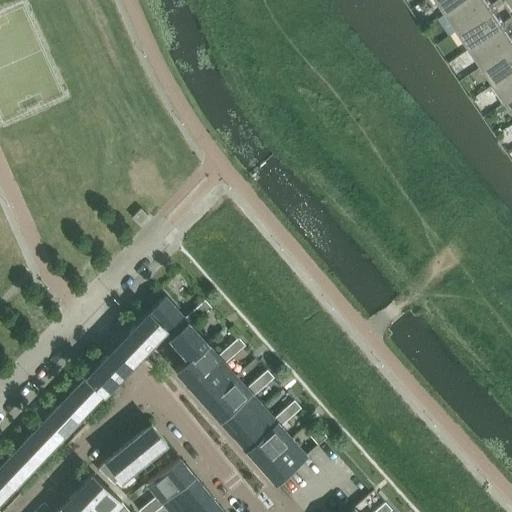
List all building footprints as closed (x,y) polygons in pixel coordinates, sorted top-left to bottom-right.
[(440,0),(446,8),(458,0),(440,0)] [(458,26),(492,4),(489,0),(458,0),(446,8),(458,26)] [(470,44),(504,22),(495,8),(503,3),(501,0),(497,0),(492,4),(458,26),(470,44)] [(482,62),(511,42),(511,34),(507,26),(511,22),(511,16),(504,22),(470,44),(482,62)] [(494,80),(511,68),(511,42),(482,62),(494,80)] [(506,98),(511,94),(511,68),(494,80),(506,98)] [(139,223),(147,215),(140,208),(132,217),(139,223)] [(187,321),(190,325),(201,316),(194,308),(183,317),(163,295),(147,312),(163,329),(170,337),(187,321)] [(211,306),(204,299),(194,308),(201,316),(211,306)] [(144,347),(143,348),(144,348),(163,329),(147,312),(128,332),(144,347)] [(206,343),(190,325),(187,321),(170,337),(188,357),(189,358),(206,343)] [(245,344),(238,336),(228,346),(234,353),(245,344)] [(220,359),(224,363),(234,353),(228,346),(217,355),(206,343),(189,358),(188,357),(176,368),(191,385),(220,359)] [(123,370),(122,370),(106,355),(86,376),(103,392),(123,370)] [(220,359),(191,385),(205,402),(235,375),(224,363),(220,359)] [(273,376),(267,369),(256,378),(263,386),(273,376)] [(256,378),(246,387),(235,375),(205,402),(220,418),(249,391),(253,395),(263,386),(256,378)] [(81,415),(103,392),(86,376),(64,399),(81,415)] [(249,391),(220,418),(233,433),(263,406),(253,395),(249,391)] [(58,439),(81,415),(64,399),(42,423),(58,439)] [(301,407),(294,399),(284,408),(291,415),(301,407)] [(284,408),(273,418),(263,406),(233,433),(247,448),(276,422),(280,425),(291,415),(284,408)] [(276,422),(247,448),(261,464),(291,438),(280,425),(276,422)] [(42,423),(19,446),(36,462),(46,452),(53,444),(58,439),(42,423)] [(166,441),(166,440),(151,423),(128,441),(143,459),(139,462),(147,472),(154,465),(147,456),(166,441)] [(326,436),(318,426),(309,434),(317,444),(326,436)] [(277,481),(306,454),(291,438),(261,464),(276,481),(277,481)] [(114,483),(120,478),(139,462),(143,459),(128,441),(105,460),(97,469),(98,468),(114,483)] [(53,444),(46,452),(51,457),(59,450),(53,444)] [(0,472),(14,485),(36,462),(19,446),(0,466),(0,472)] [(192,473),(178,455),(147,481),(158,494),(161,498),(192,473)] [(0,499),(14,485),(0,472),(0,499)] [(93,474),(93,473),(77,490),(100,511),(110,511),(114,508),(118,511),(130,511),(120,500),(93,474)] [(155,510),(165,503),(172,511),(175,511),(205,489),(192,473),(161,498),(158,494),(148,502),(155,510)] [(175,511),(209,511),(218,505),(205,489),(175,511)] [(100,511),(77,490),(63,504),(70,511),(100,511)] [(387,511),(391,509),(385,501),(374,510),(375,511),(387,511)] [(138,510),(140,511),(153,511),(155,510),(148,502),(138,510)]
